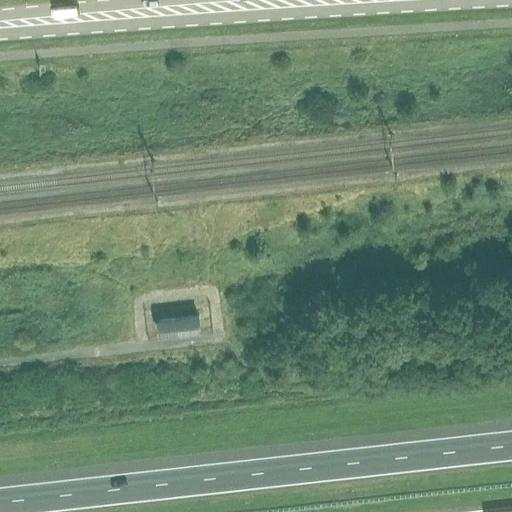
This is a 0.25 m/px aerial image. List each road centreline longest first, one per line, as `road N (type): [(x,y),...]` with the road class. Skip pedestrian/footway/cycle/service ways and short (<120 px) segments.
road 1 (motorway): [(511,446),(0,503)]
road 2 (primary): [(0,22),(215,0)]
